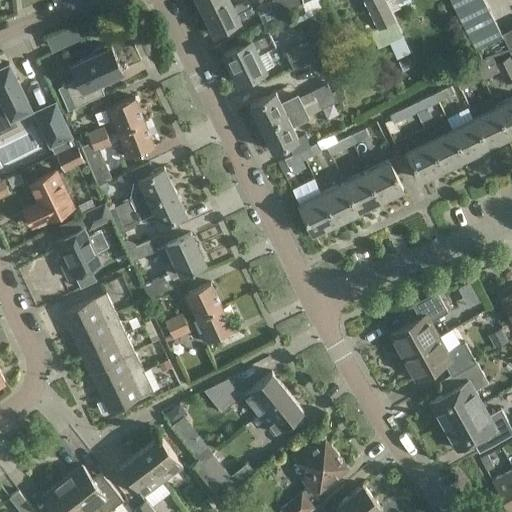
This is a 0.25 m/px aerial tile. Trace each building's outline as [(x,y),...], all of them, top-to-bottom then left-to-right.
[(229,0),(216,0),(201,7),(213,32),(239,20),(239,19),(254,12),(248,0),(233,7),(229,0)] [(280,14),(273,0),(271,0),(255,8),(263,22),(280,14)] [(364,0),(378,27),(396,19),(392,11),(400,7),(396,0),(364,0)] [(483,0),(451,0),(477,49),(502,36),(500,31),(483,0)] [(49,32),(53,47),(84,39),(80,24),(49,32)] [(239,82),(274,65),(267,51),(277,47),(269,31),(251,40),(250,39),(224,52),(239,82)] [(315,58),(307,42),(285,52),(293,69),(315,58)] [(58,86),(68,108),(104,91),(99,80),(123,69),(111,45),(107,47),(105,44),(92,50),(94,53),(71,64),(77,77),(58,86)] [(491,53),(475,62),(483,79),(499,71),(505,84),(511,80),(511,60),(510,56),(496,63),(491,53)] [(0,112),(8,109),(12,116),(30,107),(9,62),(0,66),(0,112)] [(472,74),(455,82),(460,91),(483,79),(475,62),(468,65),(472,74)] [(341,89),(339,85),(330,90),(327,83),(311,91),(316,101),(341,89)] [(451,84),(434,92),(439,101),(455,93),(451,84)] [(316,101),(320,109),(336,101),(335,99),(344,94),(341,89),(316,101)] [(276,91),(250,104),(256,116),(254,117),(257,124),(259,123),(261,127),(287,115),(304,106),(299,97),(298,95),(281,103),(276,91)] [(434,92),(412,103),(416,112),(439,101),(434,92)] [(106,109),(94,114),(98,124),(110,119),(111,121),(115,120),(120,131),(145,121),(134,95),(109,106),(105,107),(106,109)] [(511,97),(496,105),(511,135),(511,133),(511,97)] [(55,100),(35,110),(51,142),(54,149),(74,140),(70,133),(55,100)] [(496,105),(474,116),(488,146),(511,135),(496,105)] [(287,115),(261,127),(263,131),(261,132),(265,139),(267,138),(272,150),(287,143),(298,137),(297,136),(292,125),(309,117),(308,115),(304,106),(287,115)] [(407,106),(388,115),(391,120),(393,124),(394,124),(411,115),(407,106)] [(474,116),(452,127),(466,157),(488,146),(474,116)] [(124,141),(116,144),(121,157),(122,158),(154,145),(154,143),(145,121),(120,131),(124,141)] [(104,126),(88,133),(92,143),(108,136),(104,126)] [(364,126),(348,134),(352,143),(368,135),(364,126)] [(466,157),(452,127),(429,138),(444,168),(466,157)] [(348,134),(326,145),(330,154),(352,143),(348,134)] [(108,136),(92,143),(95,151),(111,145),(108,136)] [(444,168),(429,138),(407,149),(421,179),(444,168)] [(318,142),(301,150),(305,159),(322,151),(318,142)] [(85,160),(77,143),(57,153),(65,170),(85,160)] [(292,154),(284,158),(288,168),(305,159),(301,150),(292,154)] [(389,159),(366,170),(381,199),(403,188),(389,159)] [(130,170),(135,180),(132,197),(129,198),(129,200),(109,209),(113,219),(149,201),(175,189),(164,166),(156,170),(151,160),(130,170)] [(107,165),(92,172),(97,184),(112,178),(107,165)] [(36,210),(25,215),(30,226),(42,221),(41,220),(62,210),(66,213),(71,210),(72,205),(55,170),(30,182),(39,201),(33,204),(36,210)] [(366,170),(344,181),(358,210),(381,199),(366,170)] [(0,195),(11,190),(5,177),(0,179),(0,195)] [(344,181),(321,192),(335,221),(358,210),(344,181)] [(175,189),(149,201),(113,219),(118,231),(135,223),(134,222),(154,213),(159,223),(186,211),(175,189)] [(321,192),(298,203),(313,232),(335,221),(321,192)] [(112,217),(105,202),(83,213),(90,228),(112,217)] [(83,228),(58,240),(69,263),(63,266),(69,277),(74,275),(80,287),(96,280),(90,267),(100,262),(95,252),(108,245),(99,228),(86,235),(83,228)] [(181,273),(180,272),(205,261),(191,232),(167,243),(168,245),(158,250),(157,249),(156,250),(169,278),(181,273)] [(127,249),(127,250),(132,261),(154,251),(149,239),(135,245),(127,249)] [(171,288),(165,274),(142,285),(149,297),(171,288)] [(458,287),(462,294),(474,288),(470,281),(458,287)] [(210,282),(181,296),(188,309),(191,307),(196,317),(221,305),(210,282)] [(419,318),(390,334),(403,357),(437,337),(429,322),(448,311),(436,290),(412,304),(419,318)] [(105,292),(62,314),(71,333),(115,312),(105,292)] [(511,294),(501,301),(511,321),(511,294)] [(221,305),(196,317),(201,328),(197,329),(204,342),(232,329),(221,305)] [(115,312),(71,333),(81,353),(124,331),(115,312)] [(181,313),(165,321),(169,330),(186,322),(181,313)] [(186,322),(169,330),(173,339),(190,331),(186,322)] [(495,349),(508,341),(501,328),(488,335),(495,349)] [(124,331),(81,353),(90,372),(134,351),(124,331)] [(437,337),(403,357),(415,380),(445,363),(452,375),(476,361),(465,341),(461,343),(446,352),(437,337)] [(134,351),(90,372),(100,392),(143,371),(134,351)] [(168,358),(159,363),(162,369),(171,365),(168,358)] [(446,393),(429,402),(442,426),(481,404),(473,390),(488,382),(476,361),(452,375),(458,386),(446,393)] [(143,371),(100,392),(109,411),(153,390),(143,371)] [(242,395),(258,414),(286,391),(270,372),(242,395)] [(242,395),(243,395),(231,380),(210,398),(222,412),(242,395)] [(286,391),(258,414),(274,434),(302,411),(286,391)] [(481,404),(442,426),(456,450),(472,441),(473,440),(483,434),(489,446),(511,432),(511,428),(501,408),(487,415),(481,404)] [(140,452),(162,480),(182,465),(159,436),(140,452)] [(308,511),(315,507),(308,497),(313,493),(347,465),(324,438),(311,449),(306,443),(292,454),(307,473),(301,478),(308,487),(302,490),(279,508),(281,511),(308,511)] [(143,496),(162,480),(140,452),(120,468),(143,496)] [(480,458),(486,470),(494,466),(488,454),(480,458)] [(212,456),(202,465),(226,496),(254,474),(247,465),(230,479),(212,456)] [(202,465),(197,459),(187,467),(209,495),(219,487),(202,465)] [(63,482),(87,511),(108,511),(123,501),(106,479),(97,486),(82,467),(63,482)] [(511,511),(511,469),(492,481),(508,511),(511,511)] [(87,511),(63,482),(43,498),(54,511),(87,511)] [(379,511),(382,510),(362,484),(337,504),(341,510),(338,511),(379,511)] [(21,511),(30,511),(34,509),(19,489),(9,497),(21,511)] [(155,511),(146,500),(134,509),(136,511),(155,511)]
